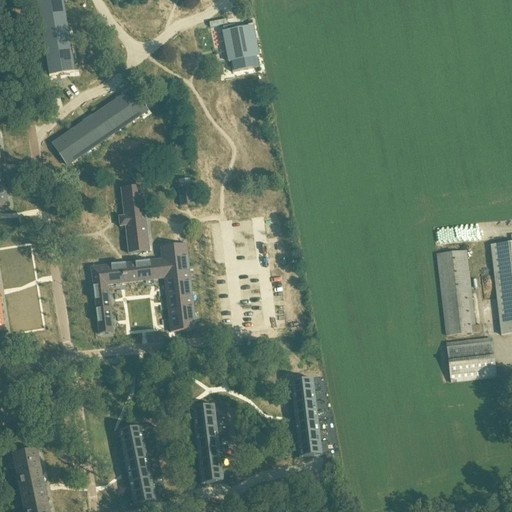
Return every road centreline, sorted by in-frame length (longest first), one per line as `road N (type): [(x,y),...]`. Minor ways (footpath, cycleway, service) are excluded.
road 1 (residential): [(69,359),(37,138),(45,124),(114,83),(142,55)]
road 2 (residential): [(69,359),(271,333)]
road 3 (residential): [(95,511),(69,359)]
